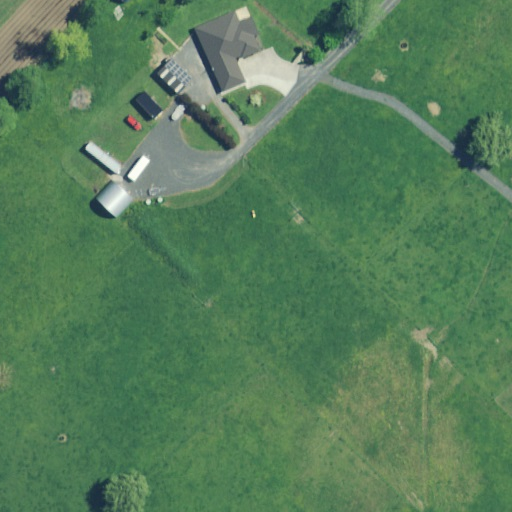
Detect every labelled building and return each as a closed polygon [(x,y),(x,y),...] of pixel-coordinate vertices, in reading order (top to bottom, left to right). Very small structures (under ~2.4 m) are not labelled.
[(239,23),(234,12),(195,29),(223,92),(245,83),(235,61),(259,50),(253,36),(258,34),(251,18),(239,23)] [(158,40),(138,25),(134,31),(154,46),(158,40)] [(192,79),(169,55),(154,70),(177,94),(192,79)] [(193,107),(186,101),(178,109),(173,105),(166,112),(177,122),(193,107)] [(131,199),(114,183),(102,189),(94,198),(115,217),(131,199)]
